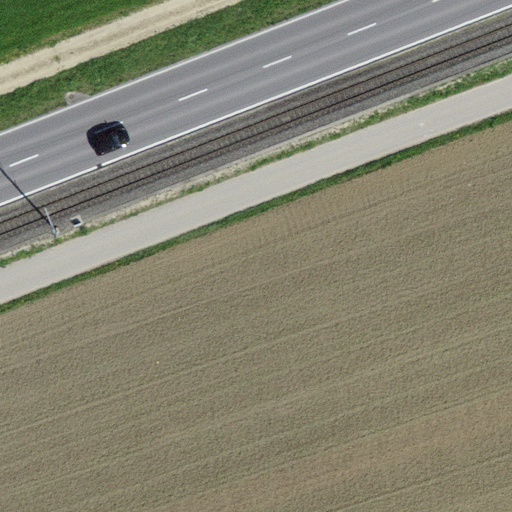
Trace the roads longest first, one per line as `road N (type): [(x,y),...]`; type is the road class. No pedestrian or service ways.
road 1 (track): [(0,287),(511,91)]
road 2 (secondary): [(0,169),(429,0)]
road 3 (track): [(201,0),(0,78)]
